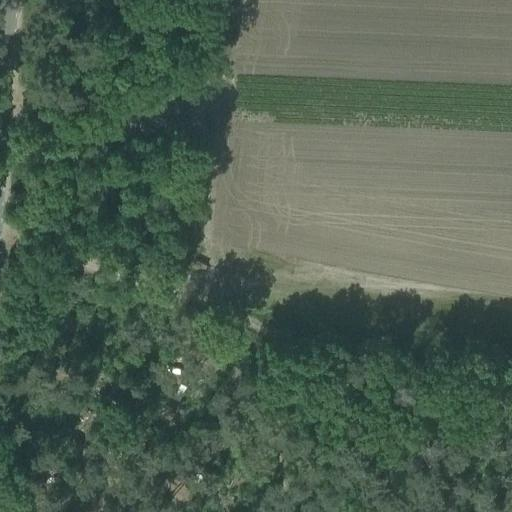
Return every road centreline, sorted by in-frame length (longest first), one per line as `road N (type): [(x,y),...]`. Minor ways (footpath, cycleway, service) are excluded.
road 1 (track): [(0,233),(382,387),(511,412)]
road 2 (unclassified): [(0,125),(9,0)]
